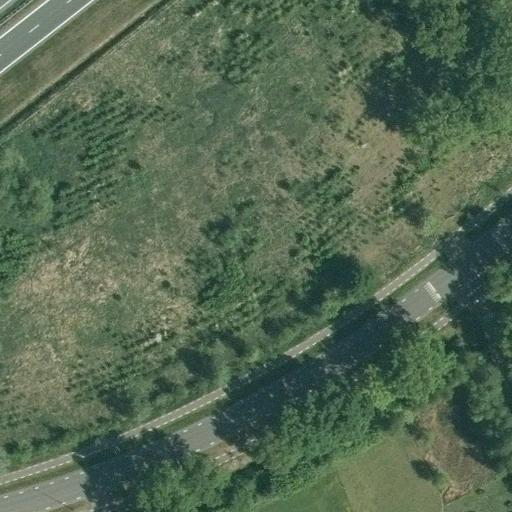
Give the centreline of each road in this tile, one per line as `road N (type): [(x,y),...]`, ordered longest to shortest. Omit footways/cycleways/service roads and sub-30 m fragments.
road 1 (tertiary): [(0,510),(219,429),(343,362),(467,268)]
road 2 (track): [(467,268),(448,221),(459,100),(435,0)]
